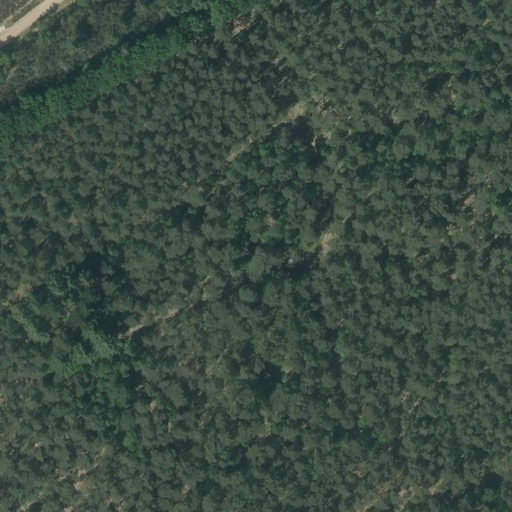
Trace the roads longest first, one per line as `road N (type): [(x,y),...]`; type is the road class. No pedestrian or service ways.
road 1 (track): [(0,396),(273,266),(511,235)]
road 2 (track): [(250,0),(327,186),(316,267),(349,422),(345,511)]
road 3 (track): [(0,289),(298,109)]
road 4 (track): [(302,118),(389,124),(511,78)]
road 5 (track): [(511,474),(345,509)]
